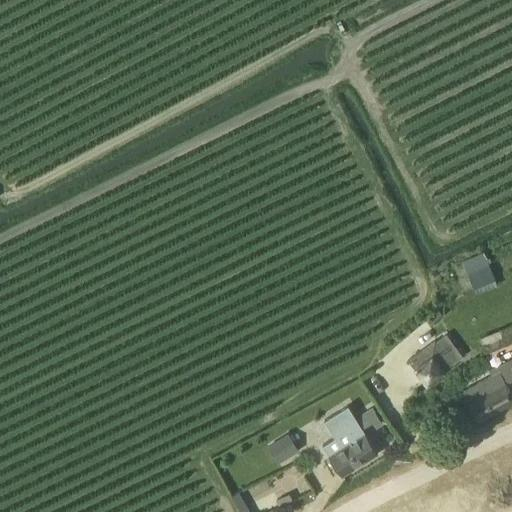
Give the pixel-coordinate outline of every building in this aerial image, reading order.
[(462,262),(471,285),(494,275),(484,252),(462,262)] [(428,384),(454,365),(436,339),(410,358),(428,384)] [(511,396),(505,384),(499,372),(463,391),(477,417),(479,421),(511,403),(511,396)] [(337,437),(322,446),(341,476),(378,453),(347,404),(324,419),(337,437)] [(300,448),(289,430),(267,444),(278,462),(300,448)]
